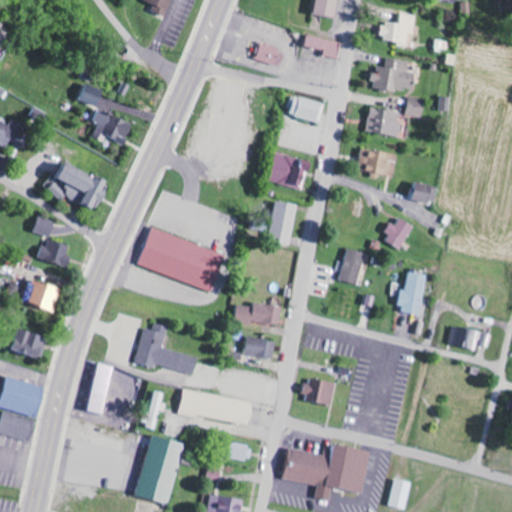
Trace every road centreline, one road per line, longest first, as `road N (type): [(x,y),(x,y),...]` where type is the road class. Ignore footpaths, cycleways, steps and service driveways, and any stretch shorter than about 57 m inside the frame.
road 1 (trunk): [(34,511),(88,293),(220,0)]
road 2 (residential): [(260,511),(360,0)]
road 3 (residential): [(220,70),(142,236),(131,248),(108,243)]
road 4 (residential): [(302,314),(500,368)]
road 5 (residential): [(282,420),(476,472)]
road 6 (residential): [(192,64),(342,95)]
road 7 (residential): [(511,326),(476,472)]
road 8 (residential): [(0,175),(108,243)]
